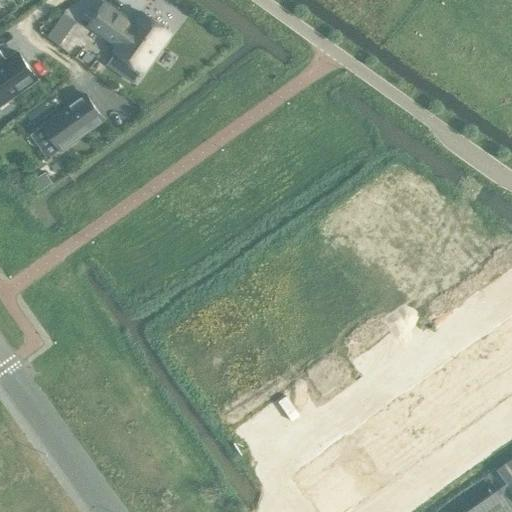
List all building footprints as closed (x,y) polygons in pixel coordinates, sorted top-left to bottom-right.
[(170,32),(143,13),(133,26),(127,22),(128,20),(105,3),(90,24),(120,46),(115,52),(142,71),(170,32)] [(56,25),(48,37),(60,45),(68,33),(56,25)] [(0,105),(38,79),(18,52),(7,60),(0,50),(0,105)] [(86,94),(44,125),(61,149),(104,119),(86,94)] [(45,171),(38,176),(45,187),(52,182),(45,171)] [(511,318),(294,476),(318,511),(339,511),(511,387),(511,318)]
